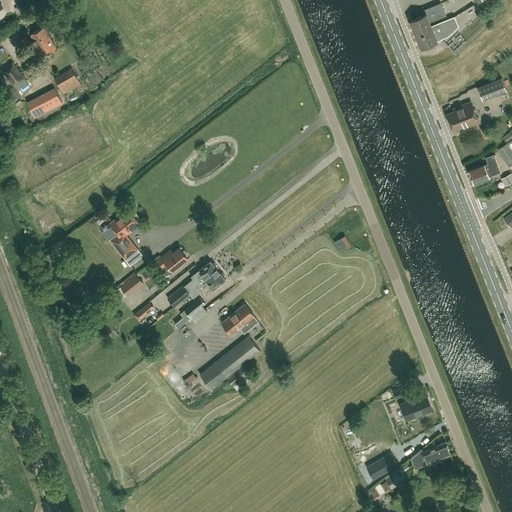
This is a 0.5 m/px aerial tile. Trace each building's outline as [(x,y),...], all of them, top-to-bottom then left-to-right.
[(482,0),(475,0),(482,10),(487,7),(482,0)] [(434,34),(432,29),(428,20),(432,18),(433,20),(446,15),(441,2),(424,10),(425,14),(410,20),(418,40),(434,34)] [(434,34),(418,40),(421,47),(437,41),(436,40),(448,35),(447,34),(450,33),(458,26),(454,17),(434,24),(436,28),(432,29),(434,34)] [(42,55),(44,54),(45,55),(47,54),(47,52),(55,48),(44,26),(30,33),(34,40),(30,42),(35,52),(39,50),(42,55)] [(18,91),(28,83),(12,63),(2,71),(18,91)] [(63,93),(80,83),(71,68),(54,77),(63,93)] [(482,101),(491,98),(506,92),(501,78),(477,87),(482,101)] [(35,117),(62,103),(54,88),(27,102),(35,117)] [(464,128),(479,122),(470,101),(453,108),(454,110),(446,113),(453,130),(463,126),(464,128)] [(508,166),(511,163),(511,139),(498,149),(508,166)] [(474,184),(502,173),(495,155),(486,158),(488,164),(469,171),(474,184)] [(132,213),(129,209),(111,224),(119,234),(112,240),(125,257),(137,248),(126,235),(140,224),(137,219),(139,217),(139,216),(135,211),(134,211),(132,213)] [(511,227),(511,226),(511,210),(503,218),(511,227)] [(157,262),(160,266),(165,266),(167,264),(173,271),(179,266),(188,258),(179,247),(173,251),(172,250),(157,262)] [(60,278),(60,277),(62,276),(52,253),(40,259),(49,281),(57,278),(58,280),(60,278)] [(167,297),(174,306),(190,294),(188,291),(196,285),(197,286),(206,279),(211,275),(209,273),(216,267),(217,265),(214,262),(212,262),(211,260),(191,275),(194,278),(184,286),(183,284),(167,297)] [(188,291),(190,294),(193,297),(200,292),(204,296),(213,289),(214,289),(226,279),(224,277),(225,276),(222,271),(220,272),(216,267),(209,273),(211,275),(206,279),(197,286),(196,285),(188,291)] [(139,275),(137,273),(136,274),(136,273),(119,287),(127,296),(143,283),(138,276),(139,275)] [(143,320),(168,301),(163,294),(155,301),(153,298),(136,311),(143,320)] [(207,312),(201,306),(205,303),(200,297),(180,313),(183,316),(175,323),(173,325),(167,330),(170,334),(178,328),(190,318),(194,322),(207,312)] [(244,333),(258,322),(254,317),(255,316),(245,304),(221,323),(232,335),(240,328),(244,333)] [(108,314),(102,306),(89,316),(95,324),(108,314)] [(237,389),(253,376),(243,363),(260,350),(248,336),(199,374),(211,389),(227,377),(237,389)] [(125,355),(114,361),(118,369),(130,363),(125,355)] [(192,385),(202,379),(198,373),(188,379),(192,385)] [(395,389),(398,396),(404,394),(401,386),(395,389)] [(400,403),(406,419),(433,409),(427,393),(400,403)] [(451,454),(446,442),(423,451),(422,448),(410,457),(414,468),(424,464),(423,462),(426,461),(427,463),(435,461),(436,465),(438,466),(440,466),(443,465),(445,464),(445,461),(443,457),(451,454)] [(373,477),(388,469),(398,463),(392,453),(382,458),(367,467),(373,477)] [(408,489),(403,481),(406,478),(402,473),(411,467),(408,462),(399,468),(385,478),(386,480),(385,481),(386,482),(380,485),(379,484),(367,493),(372,501),(391,488),(392,489),(398,484),(404,492),(408,489)]
